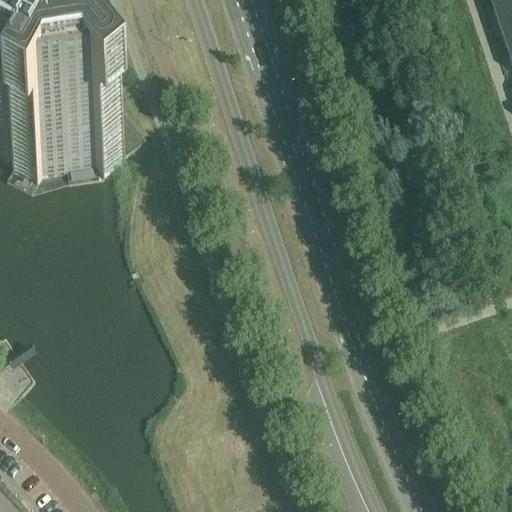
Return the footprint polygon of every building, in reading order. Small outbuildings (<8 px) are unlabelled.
[(511,0),(488,0),(495,19),(511,12),(511,0)] [(511,12),(495,19),(501,38),(511,34),(511,12)] [(511,34),(501,38),(508,57),(511,55),(511,34)] [(125,163),(64,88),(53,75),(48,78),(34,61),(17,75),(30,91),(0,115),(0,158),(16,167),(12,174),(38,188),(42,180),(96,172),(103,181),(125,163)] [(24,511),(23,511),(19,506),(13,500),(3,490),(0,487),(0,511),(24,511)]
